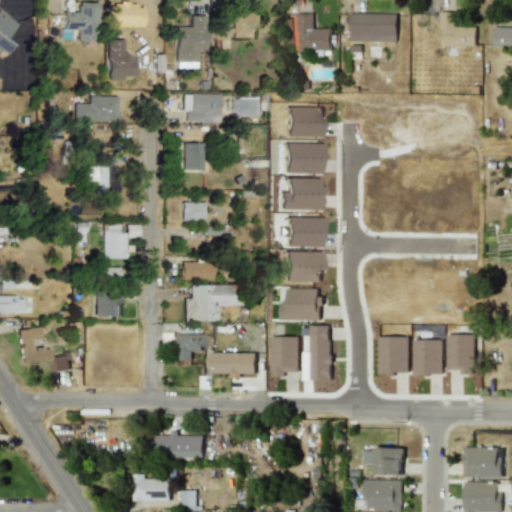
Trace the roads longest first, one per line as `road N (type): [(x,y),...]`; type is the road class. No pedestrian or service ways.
road 1 (residential): [(9,400),(511,408)]
road 2 (residential): [(150,403),(149,99)]
road 3 (residential): [(346,123),(355,406)]
road 4 (tertiary): [(83,511),(0,386)]
road 5 (primary): [(347,244),(474,246)]
